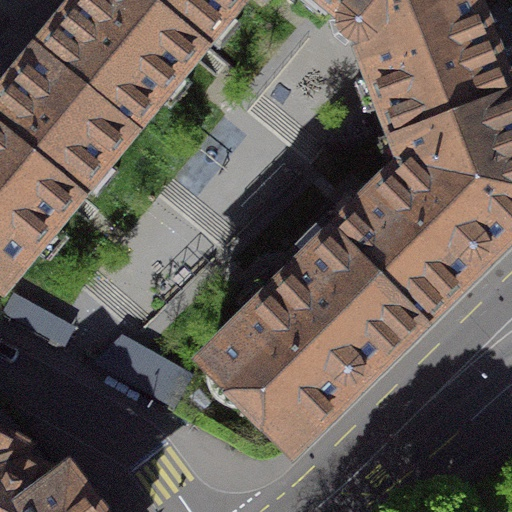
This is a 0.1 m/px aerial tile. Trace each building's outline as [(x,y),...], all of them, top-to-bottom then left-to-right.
[(84,0),(41,53),(128,125),(205,33),(231,0),(84,0)] [(364,41),(400,135),(505,93),(473,9),(468,0),(333,0),(341,6),(339,8),(337,12),(336,15),(336,19),(336,23),(336,26),(338,29),(339,32),(341,35),(344,37),(347,39),(350,41),(353,42),(357,42),(360,42),(364,41)] [(81,182),(128,125),(41,53),(0,102),(0,273),(3,276),(81,182)] [(410,161),(337,234),(419,316),(481,254),(511,224),(511,110),(505,93),(400,135),(410,161)] [(356,378),(419,316),(337,234),(219,351),(215,354),(212,359),(210,364),(209,369),(208,374),(209,379),(210,384),(212,389),(215,393),(218,397),(222,400),(227,403),(232,404),(236,405),(241,405),(247,405),(251,403),(256,401),(294,440),(356,378)] [(0,511),(16,511),(60,479),(16,455),(21,447),(0,434),(0,511)] [(16,511),(95,511),(67,475),(60,479),(16,511)]
